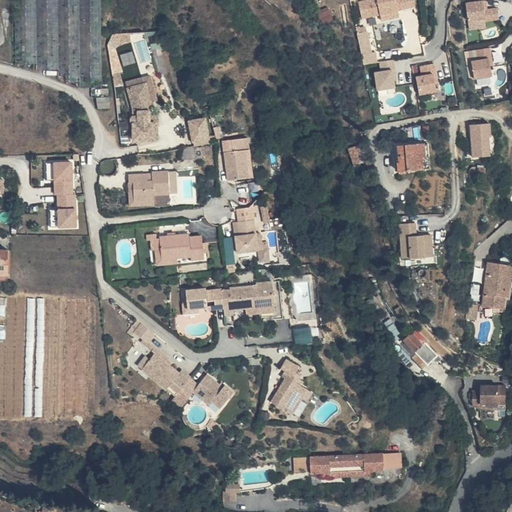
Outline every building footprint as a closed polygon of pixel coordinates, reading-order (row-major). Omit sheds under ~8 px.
[(352,0),(356,14),(374,10),(392,6),(390,0),(352,0)] [(475,0),(458,0),(459,14),(476,14),(476,18),(489,17),(489,5),(476,6),(475,0)] [(392,6),(374,10),(375,16),(393,12),(392,6)] [(112,34),(97,36),(98,43),(113,41),(112,34)] [(143,62),(153,58),(147,39),(136,42),(143,62)] [(486,42),(472,44),(474,55),(467,56),(470,73),(487,71),(486,60),(485,54),(488,53),(486,42)] [(388,55),(374,58),(376,67),(369,69),(372,86),(382,84),(390,83),(388,75),(387,66),(390,66),(388,55)] [(428,58),(414,60),(415,70),(409,71),(412,89),(430,86),(428,78),(427,69),(430,68),(428,58)] [(112,74),(104,76),(106,90),(114,89),(112,74)] [(116,85),(118,89),(136,82),(143,100),(149,98),(140,76),(116,85)] [(152,140),(151,123),(146,124),(146,118),(145,105),(143,100),(136,82),(118,89),(127,110),(127,119),(125,119),(125,121),(124,122),(125,124),(128,124),(128,131),(129,141),(152,140)] [(192,138),(193,137),(195,142),(207,138),(205,134),(200,117),(187,121),(192,138)] [(482,152),(483,128),(477,128),(477,133),(467,133),(465,151),(482,152)] [(252,144),(251,132),(234,133),(235,145),(225,146),(227,175),(249,173),(247,144),(252,144)] [(419,169),(417,143),(390,145),(392,171),(419,169)] [(58,161),(50,161),(50,179),(58,178),(58,161)] [(75,161),(58,161),(58,178),(58,193),(61,193),(61,208),(62,225),(79,225),(78,193),(76,193),(75,161)] [(168,193),(166,170),(151,171),(151,173),(151,180),(147,180),(146,174),(126,176),(127,185),(132,184),(133,201),(152,199),(152,195),(168,193)] [(248,178),(233,180),(236,207),(237,206),(247,205),(251,199),(248,178)] [(169,204),(168,193),(152,195),(152,199),(153,204),(153,206),(169,204)] [(237,206),(238,219),(254,218),(252,197),(251,199),(247,205),(237,206)] [(61,208),(53,208),(53,225),(62,225),(61,208)] [(238,219),(237,219),(238,232),(233,232),(235,249),(257,247),(254,218),(238,219)] [(424,219),(409,219),(410,253),(418,253),(418,254),(440,254),(439,232),(424,232),(424,219)] [(188,237),(187,233),(158,236),(160,258),(178,257),(190,255),(190,260),(204,258),(201,236),(188,237)] [(152,237),(155,265),(179,262),(178,257),(160,258),(158,236),(152,237)] [(267,246),(257,247),(258,259),(268,259),(267,246)] [(504,259),(480,256),(477,281),(481,282),(479,288),(476,288),(475,300),(496,303),(497,290),(501,291),(504,259)] [(237,285),(241,307),(245,307),(251,306),(252,313),(260,312),(275,311),(272,280),(257,282),(256,283),(237,285)] [(232,308),(241,307),(237,285),(231,286),(231,287),(221,288),(219,287),(203,289),(203,287),(183,289),(184,295),(185,307),(196,306),(205,305),(204,296),(212,295),(213,307),(223,306),(223,314),(233,313),(232,308)] [(185,307),(184,295),(179,301),(180,313),(196,312),(196,306),(185,307)] [(213,307),(212,295),(204,296),(205,305),(205,308),(213,307)] [(430,344),(421,329),(418,331),(409,316),(401,322),(411,337),(420,351),(430,344)] [(154,333),(142,323),(134,332),(147,342),(154,333)] [(314,342),(313,326),(295,326),(295,339),(295,343),(314,342)] [(411,337),(407,340),(416,355),(420,351),(411,337)] [(147,342),(143,339),(141,342),(152,350),(154,348),(147,342)] [(146,361),(140,368),(165,387),(166,385),(176,393),(174,395),(184,402),(193,390),(210,402),(213,398),(223,405),(234,389),(226,383),(224,385),(219,381),(207,372),(199,381),(181,368),(179,371),(169,363),(171,360),(155,348),(154,348),(152,350),(153,351),(146,361)] [(299,363),(285,355),(280,363),(286,368),(290,370),(287,376),(274,400),(295,411),(305,393),(310,384),(303,380),(298,377),(300,374),(302,371),(297,367),(299,363)] [(142,358),(136,365),(140,368),(146,361),(142,358)] [(474,384),(467,384),(466,398),(475,399),(475,396),(500,397),(500,378),(474,378),(474,384)] [(314,386),(310,384),(305,393),(310,395),(314,386)] [(166,385),(165,387),(174,395),(176,393),(166,385)] [(342,446),(345,472),(363,471),(362,465),(369,464),(381,462),(381,461),(381,446),(354,448),(353,445),(342,446)] [(395,459),(394,445),(381,446),(381,461),(395,459)] [(345,472),(342,446),(332,447),(332,450),(306,452),(307,469),(321,468),(329,468),(329,474),(345,472)] [(307,469),(306,452),(291,454),(291,469),(307,469)] [(225,483),(226,501),(240,501),(239,482),(225,483)] [(54,511),(56,503),(45,501),(43,511),(50,511),(54,511)]
